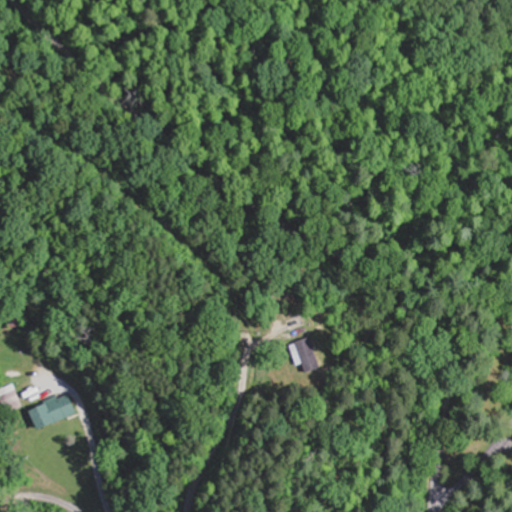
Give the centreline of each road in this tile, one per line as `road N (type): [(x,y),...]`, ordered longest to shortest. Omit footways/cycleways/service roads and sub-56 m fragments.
road 1 (residential): [(15,0),(135,117),(219,184),(391,285),(436,329),(450,374),(433,511)]
road 2 (residential): [(84,511),(0,313)]
